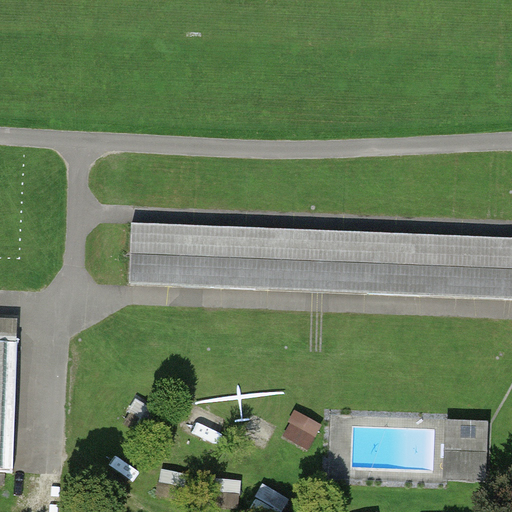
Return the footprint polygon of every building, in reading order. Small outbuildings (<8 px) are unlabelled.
[(511,243),(133,229),(131,287),(511,301),(511,243)] [(0,310),(0,475),(16,476),(20,311),(0,310)] [(316,449),(324,422),(296,413),(288,440),(316,449)] [(275,438),(280,423),(252,415),(248,429),(275,438)] [(490,426),(447,424),(444,483),(486,485),(490,426)] [(121,464),(113,477),(129,487),(137,473),(121,464)] [(243,504),(243,478),(202,477),(201,504),(243,504)]
